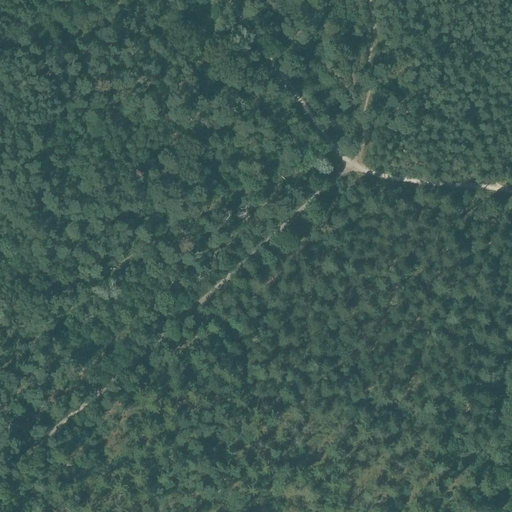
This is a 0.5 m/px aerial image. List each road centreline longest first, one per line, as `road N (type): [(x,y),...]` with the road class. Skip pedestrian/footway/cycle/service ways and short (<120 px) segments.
road 1 (unknown): [(98,387),(352,166)]
road 2 (track): [(257,511),(223,490),(179,486),(168,470),(88,456),(57,461),(38,448)]
road 3 (track): [(229,0),(352,166)]
road 4 (unknown): [(352,166),(362,121),(352,94),(270,0)]
road 5 (track): [(352,166),(511,192)]
road 6 (unknown): [(0,483),(98,387)]
road 7 (track): [(98,387),(17,341),(0,317)]
